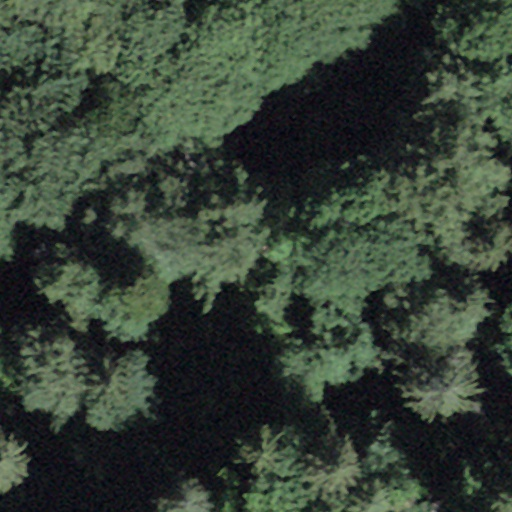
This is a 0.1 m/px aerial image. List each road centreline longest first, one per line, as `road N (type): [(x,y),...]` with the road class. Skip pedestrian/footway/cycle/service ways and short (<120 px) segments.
road 1 (unclassified): [(421,0),(142,180),(0,253)]
road 2 (unclassified): [(435,511),(511,345)]
